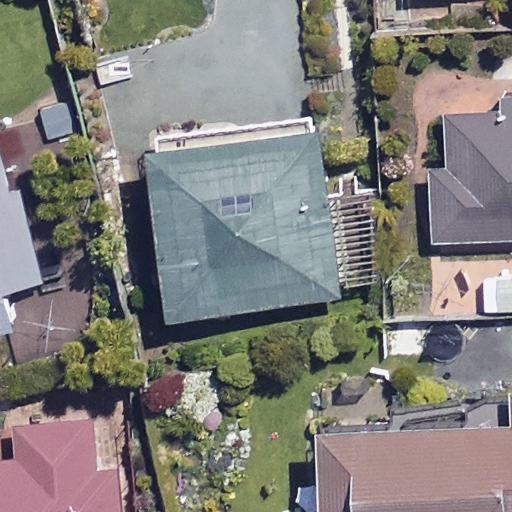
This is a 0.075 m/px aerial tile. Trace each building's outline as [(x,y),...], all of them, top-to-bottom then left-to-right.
[(339,274),(318,109),(155,129),(175,295),(339,274)] [(511,117),(444,119),(446,240),(511,239),(511,117)] [(49,279),(4,118),(0,119),(0,332),(23,326),(13,289),(49,279)] [(9,409),(0,409),(0,511),(128,511),(124,462),(108,463),(105,414),(10,421),(9,409)] [(511,511),(511,424),(342,432),(344,511),(511,511)]
